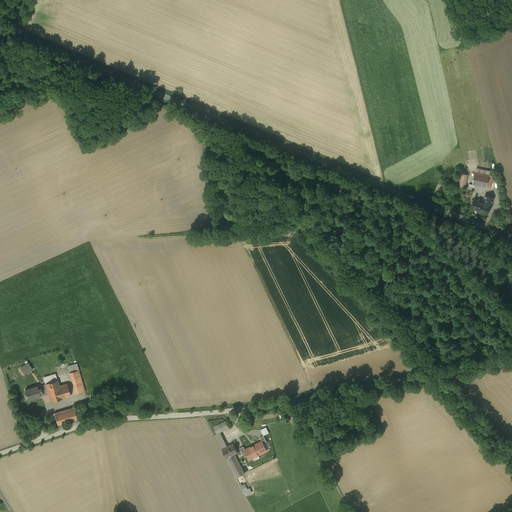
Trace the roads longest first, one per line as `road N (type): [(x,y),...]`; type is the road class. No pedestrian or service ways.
road 1 (unclassified): [(437,371),(291,401),(95,421),(0,453)]
road 2 (unclassified): [(192,109),(437,371)]
road 3 (tertiary): [(511,237),(192,109)]
road 4 (tertiary): [(192,109),(0,28)]
